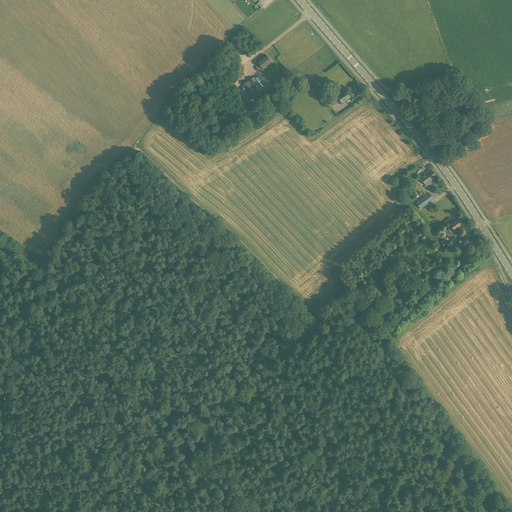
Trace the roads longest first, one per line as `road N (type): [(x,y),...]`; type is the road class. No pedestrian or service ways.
road 1 (secondary): [(511,273),(434,156),(300,0)]
road 2 (unknown): [(511,510),(472,456),(405,511)]
